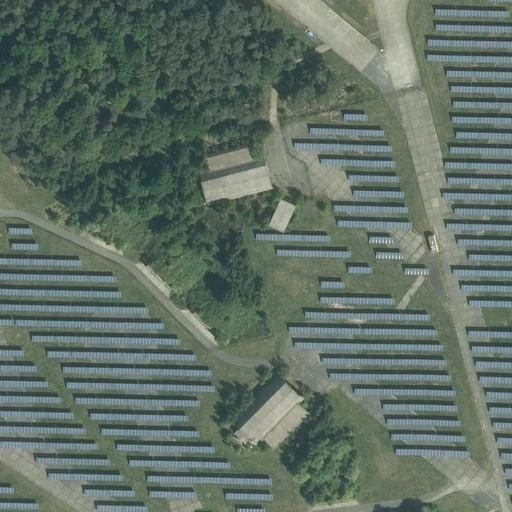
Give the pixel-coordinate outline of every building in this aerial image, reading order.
[(253,140),(205,153),(208,165),(199,167),(202,178),(194,180),(198,195),(205,193),(208,204),(273,188),(264,151),(256,152),(253,140)] [(102,176),(101,177),(80,224),(129,247),(153,204),(153,202),(153,199),(152,198),(151,196),(108,175),(106,174),(104,175),(102,176)] [(296,202),(281,195),(268,223),(284,230),(296,202)] [(232,205),(226,207),(226,208),(224,209),(225,210),(226,210),(228,215),(234,213),(232,205)] [(214,250),(185,219),(183,218),(181,217),(179,218),(178,218),(140,255),(178,292),(214,256),(215,255),(215,254),(215,252),(215,251),(214,250)] [(434,234),(428,235),(432,251),(438,250),(434,234)] [(228,265),(226,265),(224,266),(222,266),(187,302),(225,339),(261,303),(261,301),(261,299),(261,298),(260,296),(230,266),(228,265)] [(279,370),(232,417),(240,425),(234,431),(245,442),(251,437),(259,445),(266,438),(274,447),(310,411),(301,402),(306,397),(279,370)] [(243,396),(237,390),(232,395),(233,396),(232,397),(234,398),(235,397),(238,401),(243,396)] [(352,441),(304,442),(298,447),(298,452),(306,501),(359,495),(352,441)]
